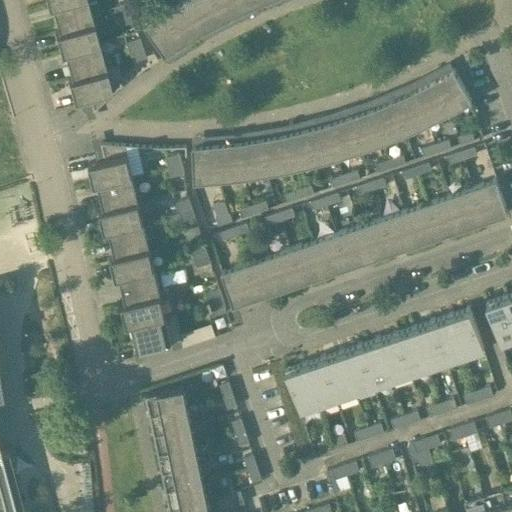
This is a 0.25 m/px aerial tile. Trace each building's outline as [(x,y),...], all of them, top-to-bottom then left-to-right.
[(65,0),(51,4),(58,30),(93,21),(87,0),(65,0)] [(201,29),(184,0),(179,0),(161,11),(181,42),(201,29)] [(211,0),(184,0),(201,29),(221,19),(211,0)] [(238,0),(211,0),(221,19),(242,8),(238,0)] [(238,0),(242,8),(261,0),(238,0)] [(134,20),(127,1),(114,6),(120,24),(134,20)] [(181,42),(161,11),(142,23),(162,54),(181,42)] [(98,41),(93,21),(58,30),(55,31),(60,51),(64,50),(98,41)] [(146,56),(139,36),(126,41),(132,60),(146,56)] [(64,50),(71,76),(105,67),(98,41),(64,50)] [(93,109),(112,91),(105,67),(71,76),(67,77),(73,98),(89,93),(93,109)] [(454,67),(433,78),(450,111),(472,99),(454,67)] [(429,122),(450,111),(433,78),(412,89),(429,122)] [(406,132),(429,122),(412,89),(392,98),(406,132)] [(384,141),(406,132),(392,98),(370,107),(384,141)] [(361,149),(384,141),(370,107),(349,114),(361,149)] [(338,156),(361,149),(349,114),(327,121),(338,156)] [(314,162),(338,156),(327,121),(305,127),(314,162)] [(291,168),(314,162),(305,127),(283,132),(291,168)] [(474,138),(472,130),(458,134),(461,143),(474,138)] [(267,172),(291,168),(283,132),(260,136),(267,172)] [(243,176),(267,172),(260,136),(238,140),(243,176)] [(438,150),(451,146),(449,137),(435,142),(438,150)] [(218,178),(243,176),(238,140),(215,142),(218,178)] [(132,173),(126,144),(126,143),(102,142),(105,157),(89,161),(94,182),(98,181),(132,173)] [(215,142),(192,144),(194,180),(218,178),(215,142)] [(438,150),(435,142),(422,146),(425,155),(438,150)] [(464,157),(477,153),(474,144),(461,149),(464,157)] [(464,157),(461,149),(447,153),(450,162),(464,157)] [(166,155),(168,165),(182,162),(180,152),(166,155)] [(392,166),(406,161),(403,153),(389,157),(392,166)] [(392,166),(389,157),(376,162),(379,170),(392,166)] [(431,168),(429,160),(415,164),(418,173),(431,168)] [(182,162),(168,165),(171,175),(185,172),(182,162)] [(418,173),(415,164),(402,169),(405,177),(418,173)] [(347,181),(360,176),(357,168),(344,173),(347,181)] [(98,181),(104,207),(139,199),(132,173),(98,181)] [(347,181),(344,173),(330,177),(333,185),(347,181)] [(386,183),(383,175),(370,180),(373,188),(386,183)] [(485,219),(508,211),(497,177),(474,185),(485,219)] [(373,188),(370,180),(356,184),(359,192),(373,188)] [(301,196),(314,192),(311,183),(298,188),(301,196)] [(474,185),(451,192),(462,227),(485,219),(474,185)] [(301,196),(298,188),(285,192),(287,201),(301,196)] [(340,199),(338,190),(324,195),(327,203),(340,199)] [(451,192),(428,200),(440,234),(462,227),(451,192)] [(327,203),(324,195),(311,199),(314,208),(327,203)] [(176,201),(179,211),(193,206),(189,197),(176,201)] [(143,219),(139,199),(104,207),(100,208),(105,228),(109,228),(143,219)] [(255,212),(269,207),(266,199),(252,203),(255,212)] [(428,200),(405,208),(417,242),(440,234),(428,200)] [(255,212),(252,203),(239,208),(242,216),(255,212)] [(193,206),(179,211),(182,220),(196,215),(193,206)] [(295,214),(292,206),(279,210),(281,218),(295,214)] [(405,208),(382,215),(394,250),(417,242),(405,208)] [(281,218),(279,210),(265,214),(268,223),(281,218)] [(219,224),(232,219),(230,211),(216,215),(219,224)] [(394,250),(382,215),(359,223),(371,257),(394,250)] [(109,228),(115,254),(150,245),(143,219),(109,228)] [(250,229),(247,221),(233,225),(236,234),(250,229)] [(348,265),(371,257),(359,223),(336,231),(348,265)] [(199,224),(185,229),(188,238),(202,233),(199,224)] [(223,238),(236,234),(233,225),(220,230),(223,238)] [(336,231),(313,238),(325,273),(348,265),(336,231)] [(313,238),(291,246),(302,280),(325,273),(313,238)] [(191,247),(194,256),(208,252),(205,242),(191,247)] [(116,275),(120,274),(154,266),(150,245),(115,254),(111,255),(116,275)] [(291,246),(268,254),(279,288),(302,280),(291,246)] [(208,252),(194,256),(197,265),(211,261),(208,252)] [(256,296),(279,288),(268,254),(245,261),(256,296)] [(245,261),(222,269),(233,303),(256,296),(245,261)] [(161,292),(154,266),(120,274),(126,300),(161,292)] [(206,291),(209,301),(223,296),(220,287),(206,291)] [(127,322),(131,321),(166,313),(175,310),(170,290),(161,292),(126,300),(122,301),(127,322)] [(501,342),(511,337),(511,310),(506,292),(487,299),(501,342)] [(209,301),(212,310),(226,305),(223,296),(209,301)] [(452,311),(466,353),(484,347),(470,304),(452,311)] [(131,321),(137,349),(172,341),(174,348),(183,344),(175,310),(166,313),(131,321)] [(452,311),(433,317),(448,360),(466,353),(452,311)] [(429,366),(448,360),(433,317),(415,323),(429,366)] [(415,323),(397,329),(411,372),(429,366),(415,323)] [(397,329),(378,335),(393,378),(411,372),(397,329)] [(360,341),(374,384),(393,378),(378,335),(360,341)] [(360,341),(341,347),(356,390),(374,384),(360,341)] [(337,396),(356,390),(341,347),(323,354),(337,396)] [(323,354),(305,360),(319,403),(337,396),(323,354)] [(301,409),(319,403),(305,360),(286,366),(301,409)] [(220,383),(224,395),(233,392),(229,379),(220,383)] [(184,383),(146,391),(150,410),(188,402),(184,383)] [(480,398),(494,393),(490,384),(477,388),(480,398)] [(0,511),(24,511),(8,448),(0,448),(0,389),(0,388),(0,511)] [(480,398),(477,388),(464,393),(467,402),(480,398)] [(228,407),(237,404),(233,392),(224,395),(228,407)] [(444,410),(457,406),(454,396),(441,401),(444,410)] [(444,410),(441,401),(427,405),(430,415),(444,410)] [(188,402),(150,410),(154,429),(192,421),(188,402)] [(511,418),(511,411),(511,407),(498,411),(502,422),(511,418)] [(407,422),(421,418),(418,408),(404,413),(407,422)] [(502,422),(498,411),(486,415),(490,426),(502,422)] [(407,422),(404,413),(391,417),(394,427),(407,422)] [(232,419),(236,431),(246,428),(242,416),(232,419)] [(478,430),(474,419),(462,423),(466,434),(478,430)] [(192,421),(154,429),(158,448),(196,439),(192,421)] [(371,435),(384,430),(381,421),(368,425),(371,435)] [(466,434),(462,423),(450,427),(453,438),(466,434)] [(371,435),(368,425),(354,430),(358,439),(371,435)] [(240,444),(250,440),(246,428),(236,431),(240,444)] [(426,435),(429,446),(441,442),(438,431),(426,435)] [(335,447),(348,442),(345,433),(331,437),(335,447)] [(417,450),(429,446),(426,435),(413,439),(417,450)] [(335,447),(331,437),(318,442),(321,451),(335,447)] [(196,439),(158,448),(162,467),(200,458),(196,439)] [(396,457),(393,446),(381,450),(384,461),(396,457)] [(384,461),(381,450),(368,454),(372,465),(384,461)] [(244,456),(248,468),(258,465),(254,453),(244,456)] [(200,458),(162,467),(166,485),(204,477),(200,458)] [(360,469),(356,458),(344,462),(348,473),(360,469)] [(81,462),(85,511),(94,511),(90,461),(81,462)] [(348,473),(344,462),(327,468),(334,490),(339,488),(336,477),(348,473)] [(252,480),(262,477),(258,465),(248,468),(252,480)] [(204,477),(166,485),(170,504),(208,496),(204,477)] [(511,511),(511,484),(502,488),(509,511),(511,511)] [(245,501),(241,488),(231,491),(235,504),(245,501)] [(488,511),(509,511),(502,488),(483,493),(488,511)] [(465,499),(468,511),(488,511),(483,493),(465,499)] [(211,511),(208,496),(170,504),(172,511),(211,511)] [(329,501),(317,505),(319,511),(332,511),(333,511),(329,501)]
